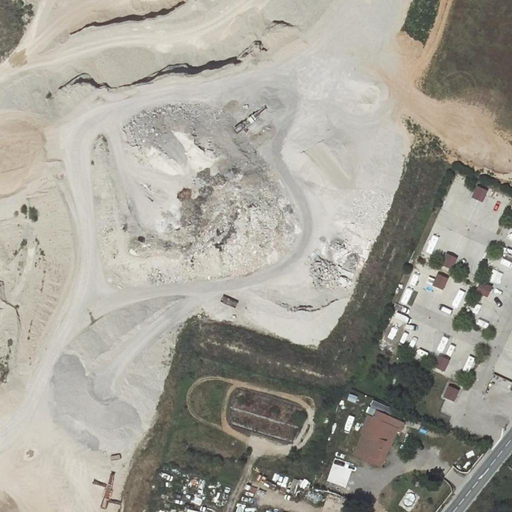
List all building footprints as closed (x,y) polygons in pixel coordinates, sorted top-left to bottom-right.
[(448,199),(463,206),(468,193),(453,186),(448,199)] [(488,191),(478,187),(473,197),(483,202),(488,191)] [(468,207),(482,209),(483,202),(470,200),(468,207)] [(443,216),(458,222),(463,207),(448,202),(443,216)] [(492,223),(498,207),(491,205),(485,221),(492,223)] [(466,251),(471,237),(460,233),(456,247),(466,251)] [(441,251),(447,239),(441,236),(436,249),(441,251)] [(473,267),(481,269),(486,250),(478,248),(473,267)] [(457,258),(447,254),(442,265),(452,269),(457,258)] [(425,276),(416,273),(406,296),(415,300),(425,276)] [(448,279),(438,275),(433,285),(443,290),(448,279)] [(488,297),(492,287),(481,282),(477,292),(488,297)] [(425,304),(432,288),(426,285),(418,301),(425,304)] [(427,307),(441,312),(447,296),(433,291),(427,307)] [(400,304),(396,318),(403,320),(408,306),(400,304)] [(434,342),(430,354),(435,356),(439,343),(434,342)] [(450,361),(440,356),(435,367),(445,372),(450,361)] [(489,387),(507,394),(511,381),(494,374),(489,387)] [(459,391),(449,387),(444,398),(454,402),(459,391)] [(405,424),(374,411),(371,416),(366,413),(359,427),(363,429),(356,448),(381,457),(388,442),(393,443),(399,430),(402,431),(405,424)] [(384,465),(393,443),(388,442),(381,457),(356,448),(353,453),(384,465)] [(348,495),(355,473),(331,466),(325,488),(348,495)]
